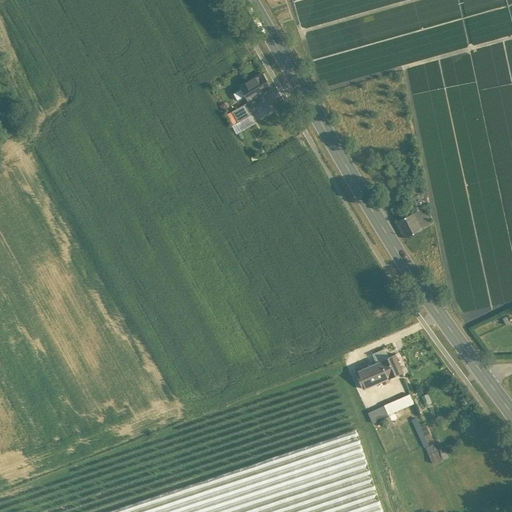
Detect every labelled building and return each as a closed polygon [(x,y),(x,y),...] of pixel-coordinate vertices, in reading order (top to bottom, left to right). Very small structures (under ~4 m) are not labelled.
[(263,73),(240,86),(241,88),(233,92),(233,94),(236,100),(238,101),(245,96),(249,102),(272,89),(263,73)] [(245,104),(231,112),(237,123),(251,115),(245,104)] [(421,183),(407,187),(412,214),(424,207),(426,206),(421,183)] [(433,223),(424,207),(420,209),(429,225),(433,223)] [(412,214),(396,222),(404,238),(429,225),(420,209),(412,214)] [(375,361),(387,356),(383,348),(372,353),(375,361)] [(395,354),(380,361),(356,372),(364,389),(387,379),(388,379),(403,372),(395,354)] [(409,394),(384,405),(388,414),(414,403),(409,394)] [(432,464),(448,457),(437,433),(433,435),(436,441),(424,447),(432,464)]
